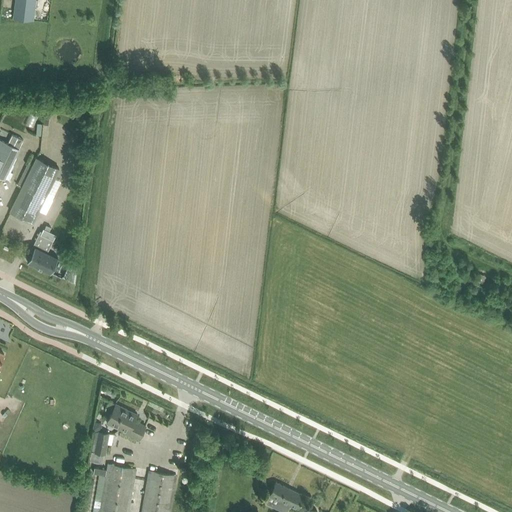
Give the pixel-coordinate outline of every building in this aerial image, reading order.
[(33,19),(35,0),(15,0),(14,17),(33,19)] [(31,106),(25,124),(34,127),(41,109),(31,106)] [(0,178),(1,176),(4,178),(8,170),(11,171),(14,164),(12,163),(23,139),(12,134),(8,143),(0,139),(0,178)] [(15,202),(10,211),(32,221),(33,222),(37,213),(39,209),(46,213),(53,198),(46,195),(59,168),(37,157),(33,164),(28,162),(18,183),(22,185),(23,185),(15,202)] [(44,228),(43,228),(40,234),(53,240),(56,234),(49,230),(44,228)] [(58,257),(34,246),(27,261),(50,272),(58,257)] [(75,282),(76,268),(71,265),(65,277),(75,282)] [(116,403),(107,422),(140,438),(146,425),(135,420),(136,416),(127,411),(128,409),(116,403)] [(95,451),(96,451),(105,453),(109,432),(98,430),(95,451)] [(108,463),(107,473),(100,511),(128,511),(136,468),(108,463)] [(149,470),(141,511),(170,511),(177,475),(149,470)] [(272,490),(270,495),(298,508),(300,504),(304,495),(276,481),(272,490)]
